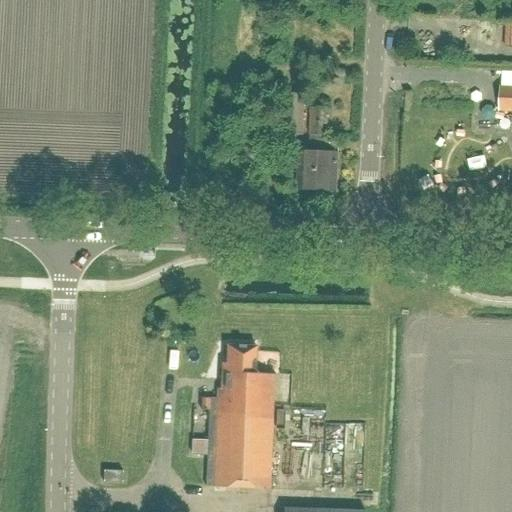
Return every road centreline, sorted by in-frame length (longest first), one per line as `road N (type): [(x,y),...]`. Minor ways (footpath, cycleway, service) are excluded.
road 1 (tertiary): [(366,240),(65,229)]
road 2 (unclassified): [(56,502),(65,229)]
road 3 (unclassified): [(366,240),(376,0)]
road 4 (unclassified): [(171,352),(152,505)]
road 5 (tertiary): [(511,246),(366,240)]
